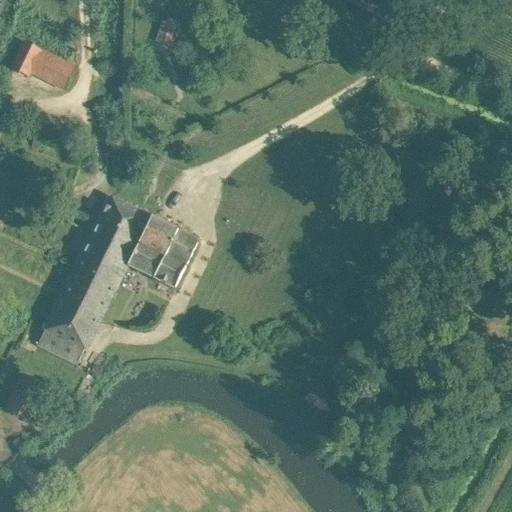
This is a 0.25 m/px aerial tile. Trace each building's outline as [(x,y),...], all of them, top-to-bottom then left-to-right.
[(155,39),(168,42),(172,25),(160,22),(155,39)] [(24,44),(13,69),(31,78),(33,74),(45,80),(55,58),(24,44)] [(132,268),(155,220),(110,199),(38,346),(77,366),(127,265),(132,268)] [(199,242),(155,220),(132,268),(176,289),(199,242)] [(15,413),(39,425),(53,396),(29,384),(15,413)]
